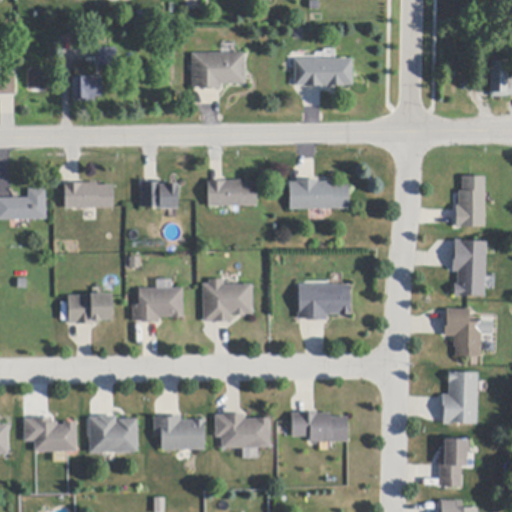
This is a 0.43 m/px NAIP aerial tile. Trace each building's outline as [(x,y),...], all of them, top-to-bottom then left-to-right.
[(98,64),(98,50),(98,49),(117,48),(117,66),(98,66),(98,64)] [(220,90),(202,90),(202,88),(194,88),(192,88),(192,54),(245,54),(245,85),(222,85),(222,90),(220,90)] [(320,88),(304,88),(304,86),(295,86),(295,70),(295,60),(304,60),(352,59),(353,86),(344,86),(344,87),(342,87),(342,86),(334,86),(334,89),(328,89),(327,86),(323,86),(323,88),(320,88)] [(511,96),(508,96),(508,97),(491,97),(491,62),(508,62),(508,80),(511,80),(511,96)] [(27,89),(46,88),(46,69),(27,70),(27,89)] [(15,96),(0,96),(0,73),(15,73),(15,96)] [(101,77),(102,97),(95,97),(95,103),(73,103),(73,78),(101,77)] [(456,225),(456,211),(456,206),(459,206),(459,192),(462,192),(462,177),(485,177),(485,228),(456,228),(456,225)] [(350,209),(332,209),(309,210),(290,210),(290,183),(291,183),(297,183),(297,181),(314,180),(318,180),(318,183),(332,183),(332,187),(349,186),(350,209)] [(257,206),(239,207),(231,207),(209,207),(208,186),(207,186),(207,182),(211,182),(223,182),(241,181),(241,184),(257,184),(257,206)] [(142,208),(141,184),(145,183),(157,183),(167,183),(167,185),(178,184),(179,209),(159,210),(159,208),(142,208)] [(114,209),(97,209),(88,209),(65,209),(65,185),(65,184),(79,184),(98,184),(98,186),(114,186),(114,209)] [(47,220),(0,220),(0,199),(12,199),(29,199),(29,190),(46,190),(47,220)] [(487,243),(485,297),(460,296),(460,297),(454,297),(455,285),(457,285),(458,272),(452,272),(453,268),(453,250),(455,250),(455,243),(455,241),(461,241),(461,242),(487,243)] [(229,324),(228,324),(228,323),(216,323),(216,324),(213,324),(213,322),(206,322),(204,323),(203,285),(209,285),(209,281),(224,281),(224,286),(253,285),(253,315),(245,315),(245,317),(241,317),(238,317),(235,317),(235,314),(232,314),(232,324),(229,324)] [(325,321),(307,321),(307,320),(301,320),(299,320),(298,312),(299,312),(299,286),(350,286),(351,315),(327,316),(328,321),(325,321)] [(157,324),(142,324),(142,322),(135,322),(133,322),(133,306),(139,305),(139,290),(183,289),(184,319),(172,319),(172,318),(159,319),(160,324),(157,324)] [(92,325),(76,326),(76,324),(70,324),(69,324),(68,297),(90,296),(90,295),(112,294),(113,321),(100,322),(100,324),(93,324),(93,325),(92,325)] [(482,322),(482,332),(481,348),(481,358),(456,357),(456,348),(454,348),(454,337),(445,337),(445,334),(445,318),(447,318),(447,312),(447,310),(470,311),(469,321),(482,322)] [(478,374),(477,425),(451,424),(451,425),(443,425),(443,423),(443,416),(442,416),(443,399),(443,395),(449,396),(449,373),(478,374)] [(348,443),(332,443),(310,443),(310,438),(308,438),(293,438),(292,414),(293,414),(299,414),(299,413),(315,413),(317,413),(317,414),(330,414),(330,418),(348,418),(348,443)] [(271,449),(222,450),(222,438),(216,438),(215,416),(218,416),(241,415),(245,415),(245,420),(257,420),(257,419),(270,419),(271,449)] [(137,453),(115,453),(105,453),(90,454),(90,419),(92,419),(98,418),(98,417),(114,417),(117,417),(117,424),(118,424),(118,420),(137,420),(137,453)] [(205,450),(193,451),(186,451),(162,451),(161,436),(155,436),(154,419),(156,419),(163,419),(163,417),(179,417),(181,417),(181,421),(204,421),(205,450)] [(77,452),(65,452),(55,453),(35,453),(35,442),(25,443),(24,420),(26,420),(33,420),(33,418),(49,418),(52,418),(52,422),(58,422),(58,425),(64,425),(64,422),(76,422),(77,452)] [(8,455),(0,455),(0,426),(8,426),(8,455)] [(470,453),(466,453),(466,467),(462,467),(462,469),(461,488),(441,488),(441,487),(441,480),(439,480),(440,467),(440,450),(444,450),(445,440),(470,441),(470,453)] [(475,511),(438,511),(439,499),(463,499),(463,507),(475,507),(475,511)]
